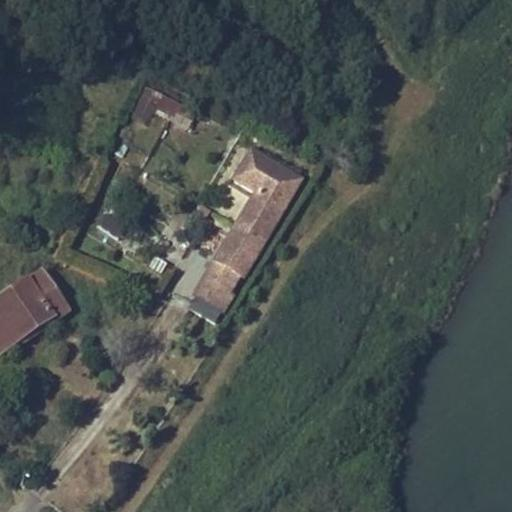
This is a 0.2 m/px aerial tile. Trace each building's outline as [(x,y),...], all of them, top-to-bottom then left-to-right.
[(185,132),(194,114),(145,90),(129,120),(148,130),(154,117),(185,132)] [(294,180),(247,151),(231,177),(253,190),(206,267),(232,283),(294,180)] [(158,285),(166,267),(152,260),(144,278),(158,285)] [(220,303),(232,283),(206,267),(194,287),(220,303)] [(41,279),(0,307),(0,362),(35,338),(37,343),(70,320),(41,279)] [(212,317),(220,303),(194,287),(186,301),(212,317)]
